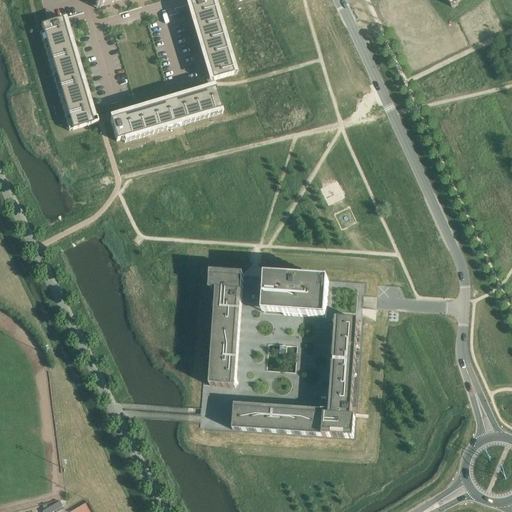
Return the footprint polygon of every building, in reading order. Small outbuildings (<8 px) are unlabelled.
[(210,0),(202,0),(189,4),(212,82),(233,75),(229,61),(225,47),(212,5),(210,0)] [(62,19),(41,25),(72,130),(98,123),(96,118),(92,119),(62,19)] [(215,89),(110,121),(116,142),(123,140),(166,127),(179,123),(193,119),(207,115),(221,111),(215,89)] [(243,293),(244,275),(211,273),(210,291),(217,291),(210,386),(233,388),(233,380),(239,293),(243,293)] [(326,318),(329,281),(266,277),(263,314),(326,318)] [(234,408),(233,431),(354,439),(355,417),(352,417),(358,321),(339,319),(339,327),(333,415),(242,409),(243,409),(234,408)] [(52,506),(55,511),(57,511),(63,509),(62,507),(63,507),(60,502),(52,506)]
